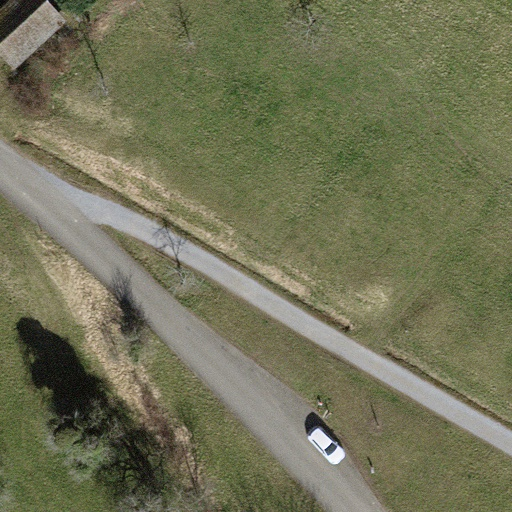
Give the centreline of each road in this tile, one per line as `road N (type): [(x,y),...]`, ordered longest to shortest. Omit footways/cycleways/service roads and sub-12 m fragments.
road 1 (track): [(511,447),(3,153)]
road 2 (unclassified): [(3,153),(352,511)]
